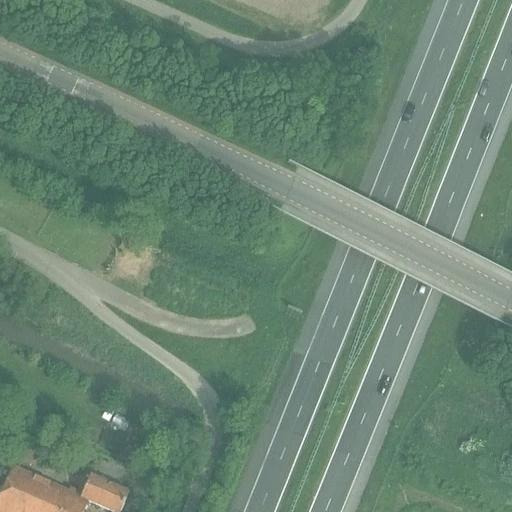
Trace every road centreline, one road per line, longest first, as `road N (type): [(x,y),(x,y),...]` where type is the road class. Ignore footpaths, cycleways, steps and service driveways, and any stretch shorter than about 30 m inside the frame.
road 1 (unclassified): [(511,302),(0,54)]
road 2 (motorway): [(464,0),(260,511)]
road 3 (motorway): [(325,511),(511,45)]
road 4 (unclassified): [(185,511),(214,443),(211,399),(53,273),(0,241)]
road 5 (unclassified): [(134,0),(229,42),(266,49),(330,33),(361,0)]
